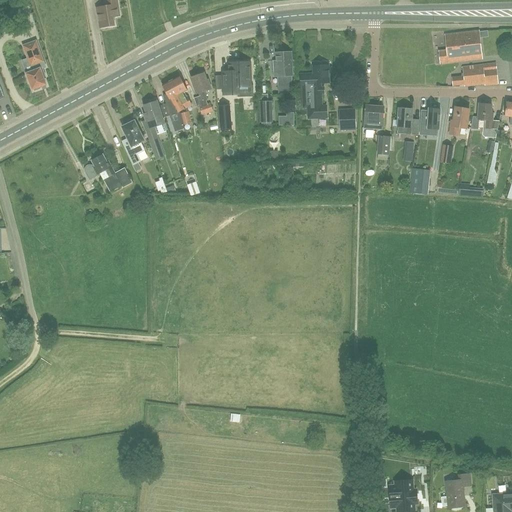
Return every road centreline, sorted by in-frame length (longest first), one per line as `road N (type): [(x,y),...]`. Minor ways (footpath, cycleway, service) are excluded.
road 1 (primary): [(0,141),(210,33),(280,17),(376,13)]
road 2 (residential): [(511,95),(372,93),(376,26)]
road 3 (unclassified): [(36,326),(0,181)]
road 4 (primary): [(376,13),(511,20)]
road 5 (primary): [(511,6),(376,13)]
road 6 (track): [(156,336),(36,326)]
